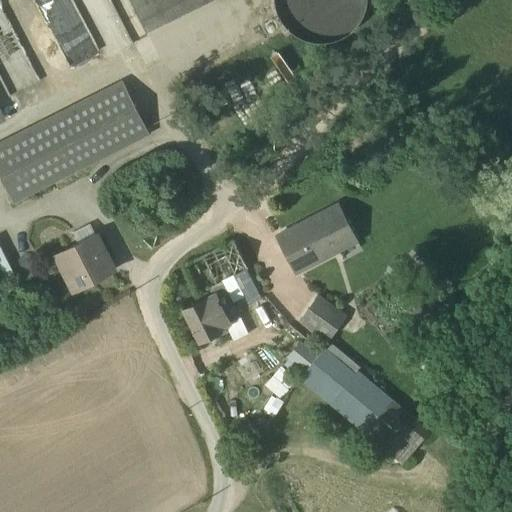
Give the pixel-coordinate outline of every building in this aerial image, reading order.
[(127,0),(144,32),(206,0),(127,0)] [(365,6),(365,0),(272,0),(274,6),(276,15),(281,23),(288,31),(294,36),(302,40),(310,42),(321,43),(329,42),(338,39),(347,34),(353,29),(359,21),(363,13),(365,6)] [(148,135),(121,80),(0,141),(0,179),(13,204),(148,135)] [(235,147),(219,126),(203,139),(219,159),(235,147)] [(356,243),(336,204),(275,236),(296,275),(356,243)] [(94,234),(89,225),(71,234),(76,243),(53,255),(72,291),(113,270),(95,234),(94,234)] [(260,301),(232,241),(182,266),(196,295),(197,295),(208,290),(210,295),(198,301),(199,303),(183,311),(198,342),(231,326),(230,323),(239,319),(233,308),(234,307),(232,303),(243,297),(255,322),(263,318),(259,309),(267,305),(265,299),(260,301)] [(0,281),(13,275),(0,249),(0,281)] [(346,316),(317,295),(298,322),(327,342),(346,316)] [(301,338),(288,359),(304,369),(317,348),(301,338)] [(400,464),(430,432),(356,370),(352,373),(358,367),(331,344),(325,350),(322,349),(320,351),(297,378),(400,464)] [(226,440),(235,451),(240,448),(246,455),(259,436),(248,422),(226,440)]
